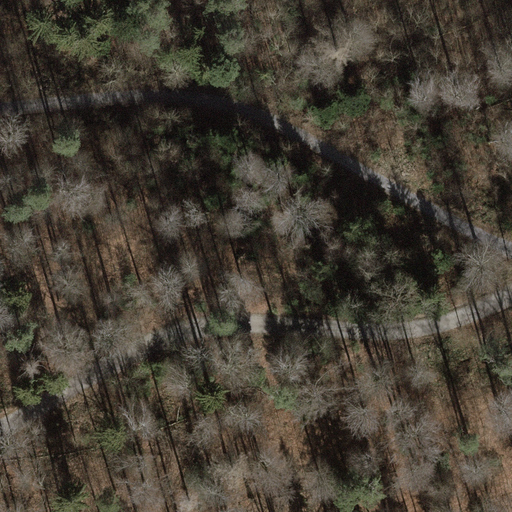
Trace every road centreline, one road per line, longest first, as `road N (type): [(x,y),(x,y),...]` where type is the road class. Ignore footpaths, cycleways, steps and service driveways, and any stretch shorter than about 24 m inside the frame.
road 1 (track): [(0,109),(148,96),(244,108),(511,251)]
road 2 (track): [(0,433),(100,371),(175,338),(251,326),(415,325),(511,296)]
